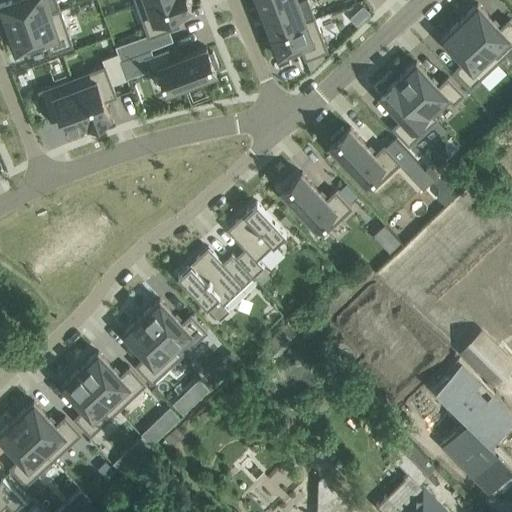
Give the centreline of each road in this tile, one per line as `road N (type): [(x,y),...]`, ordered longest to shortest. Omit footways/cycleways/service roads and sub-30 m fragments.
road 1 (residential): [(284,120),(126,261),(43,351),(0,380)]
road 2 (residential): [(45,182),(157,142),(284,120)]
road 3 (residential): [(415,0),(321,97),(284,120)]
road 4 (residential): [(232,0),(284,120)]
road 5 (residential): [(45,182),(0,69)]
